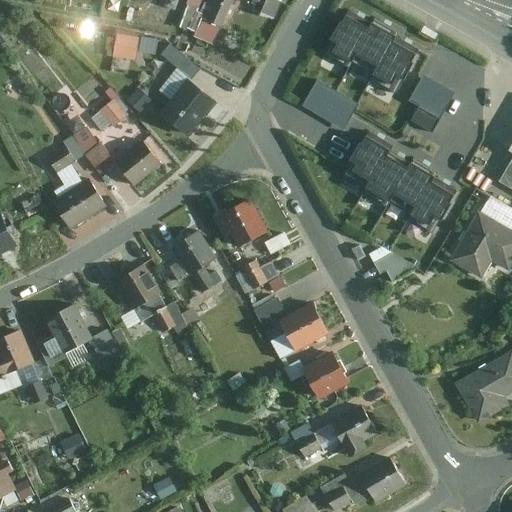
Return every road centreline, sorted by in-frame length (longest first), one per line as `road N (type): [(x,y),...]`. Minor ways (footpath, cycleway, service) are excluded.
road 1 (residential): [(258,125),(463,489)]
road 2 (residential): [(0,300),(194,193),(230,164),(258,125)]
road 3 (residential): [(258,125),(315,0)]
